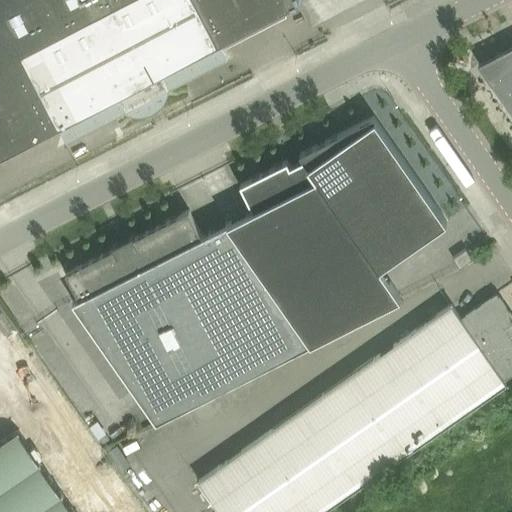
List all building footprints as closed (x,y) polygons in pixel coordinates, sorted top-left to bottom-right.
[(0,0),(0,152),(60,122),(68,138),(131,105),(129,102),(164,84),(166,87),(229,54),(221,38),(294,0),(0,0)] [(479,63),(511,109),(511,45),(480,62),(479,63)] [(344,131),(302,152),(305,157),(369,249),(380,265),(447,219),(435,202),(379,121),(375,115),(363,122),(362,122),(360,123),(359,123),(357,124),(356,125),(354,125),(353,126),(346,129),(344,131)] [(288,159),(258,173),(241,182),(254,208),(229,221),(312,341),(401,296),(380,265),(369,249),(305,157),(302,152),(300,152),(304,157),(290,164),(288,159)] [(119,244),(117,242),(113,244),(114,246),(67,271),(80,296),(73,300),(157,420),(312,341),(229,221),(202,234),(189,209),(135,236),(134,233),(130,235),(131,238),(119,244)] [(453,257),(460,267),(474,257),(467,247),(453,257)] [(221,511),(320,511),(507,383),(507,382),(505,379),(511,373),(511,312),(497,291),(461,316),(452,303),(199,479),(221,511)] [(16,326),(5,309),(5,308),(0,311),(0,325),(5,333),(16,326)] [(0,511),(114,511),(32,393),(0,415),(0,511)]
